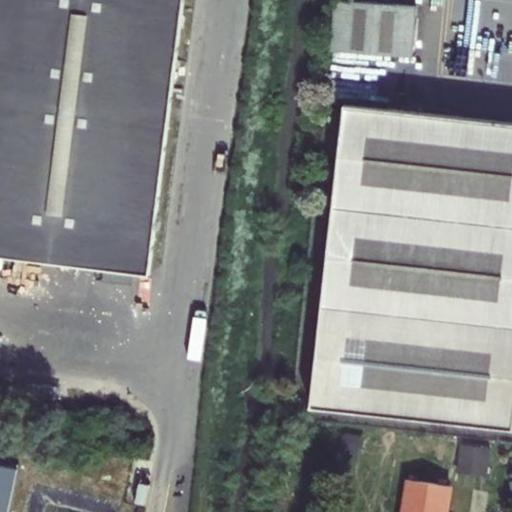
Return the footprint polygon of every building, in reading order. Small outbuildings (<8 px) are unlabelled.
[(183,0),(0,0),(0,254),(148,273),(183,0)] [(344,0),(339,43),(419,53),(426,0),(422,0),(344,0)] [(315,409),(511,431),(511,125),(351,107),(315,409)] [(0,459),(0,511),(8,511),(19,464),(0,459)] [(448,511),(453,484),(412,477),(405,511),(448,511)]
